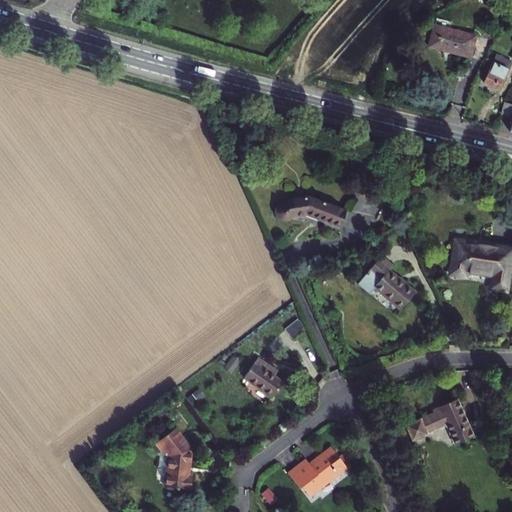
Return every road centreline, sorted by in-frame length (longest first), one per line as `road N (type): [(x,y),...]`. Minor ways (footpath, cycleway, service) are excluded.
road 1 (primary): [(0,16),(329,109)]
road 2 (primary): [(329,109),(511,162)]
road 3 (primary): [(511,150),(329,109)]
road 4 (residential): [(511,357),(427,361),(340,399)]
road 5 (residential): [(340,399),(293,254)]
road 6 (residential): [(340,399),(236,477)]
